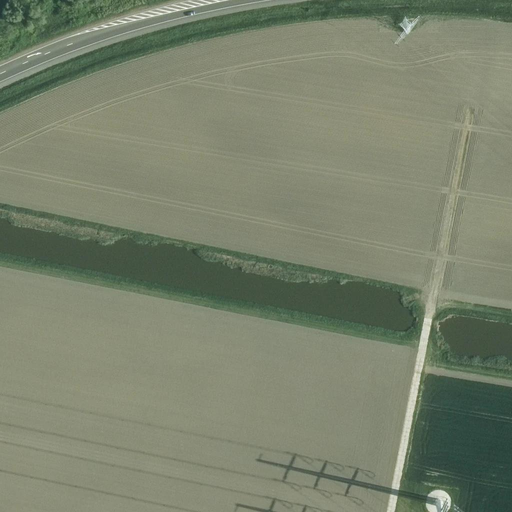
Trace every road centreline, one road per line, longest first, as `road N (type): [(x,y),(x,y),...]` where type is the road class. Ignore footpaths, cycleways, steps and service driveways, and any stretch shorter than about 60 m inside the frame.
road 1 (track): [(390,511),(466,119)]
road 2 (motorway): [(0,74),(71,43),(248,0)]
